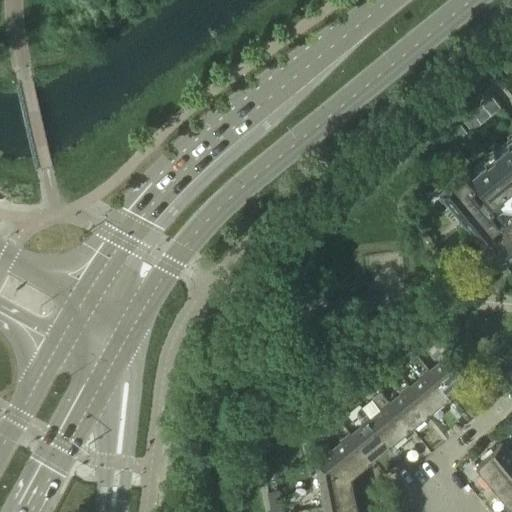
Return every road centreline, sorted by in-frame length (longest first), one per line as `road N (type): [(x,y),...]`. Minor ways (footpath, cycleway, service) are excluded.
road 1 (secondary): [(128,328),(195,233),(231,198),(473,0)]
road 2 (secondary): [(391,0),(181,168),(84,302)]
road 3 (secondary): [(29,511),(101,375)]
road 4 (residential): [(447,511),(429,498),(432,476),(511,407)]
